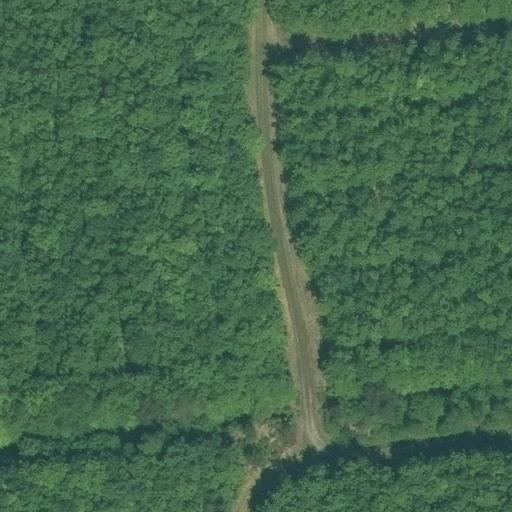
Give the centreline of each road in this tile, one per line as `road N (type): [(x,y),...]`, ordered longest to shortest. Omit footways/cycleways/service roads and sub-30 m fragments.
road 1 (track): [(246,1),(247,91),(302,382),(306,456)]
road 2 (track): [(511,14),(290,39),(266,36),(246,1)]
road 3 (track): [(306,456),(511,432)]
